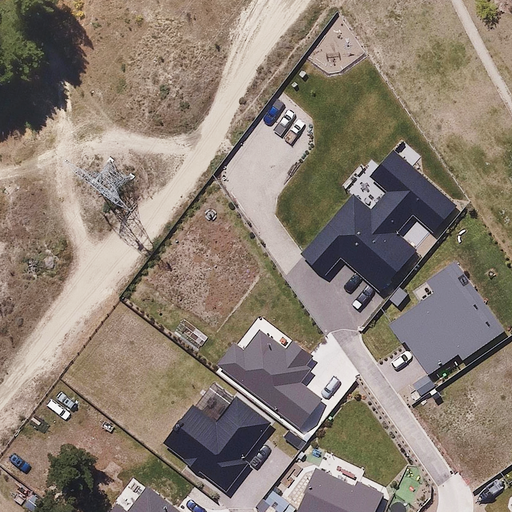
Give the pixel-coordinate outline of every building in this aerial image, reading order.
[(351,206),(308,252),(327,274),(336,264),(374,299),(414,256),(392,239),(408,223),(428,239),(449,216),(390,162),(370,187),(384,201),(368,218),(351,206)] [(434,285),(389,315),(434,376),(506,325),(454,260),(431,273),(434,285)] [(235,345),(220,365),(300,423),(317,398),(300,385),(310,370),(261,335),(248,354),(235,345)] [(195,403),(167,444),(228,486),(273,428),(237,398),(220,422),(195,403)] [(317,463),(295,511),(374,511),(383,490),(317,463)] [(123,511),(117,507),(112,511),(176,511),(147,490),(129,511),(123,511)]
